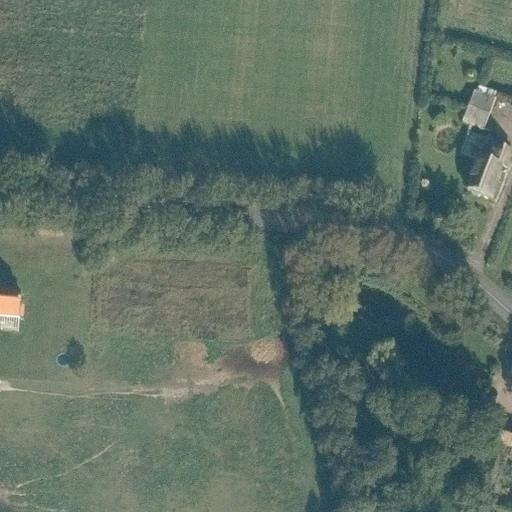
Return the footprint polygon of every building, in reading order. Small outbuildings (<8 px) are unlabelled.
[(475,94),(462,126),(483,134),(495,101),(475,94)] [(511,162),(511,156),(500,152),(487,147),(480,163),(477,162),(466,193),(498,204),(511,162)] [(0,294),(0,317),(21,320),(24,297),(0,294)] [(347,403),(339,413),(346,419),(354,409),(347,403)] [(511,457),(511,429),(503,426),(496,445),(511,451),(509,457),(511,457)]
